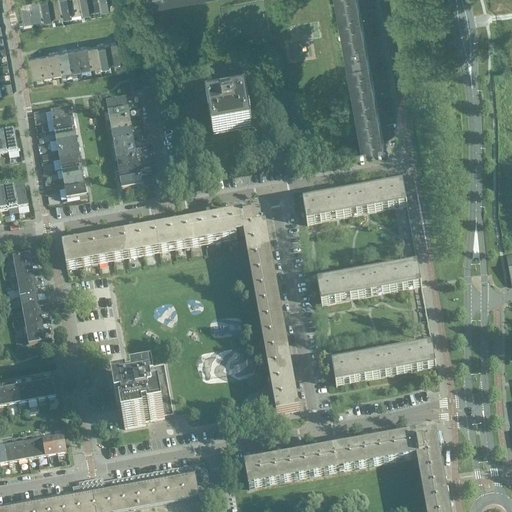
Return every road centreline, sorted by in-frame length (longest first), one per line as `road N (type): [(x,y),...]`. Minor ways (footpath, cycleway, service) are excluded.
road 1 (residential): [(316,431),(271,189)]
road 2 (residential): [(0,491),(211,450)]
road 3 (residential): [(164,207),(123,0)]
road 4 (residential): [(382,0),(412,164)]
road 5 (residential): [(0,237),(164,207)]
road 6 (residential): [(316,431),(469,408)]
road 7 (tertiary): [(476,233),(471,87)]
road 8 (residential): [(271,189),(412,164)]
